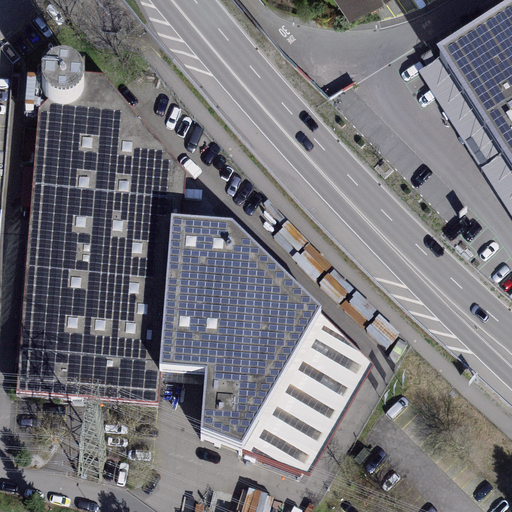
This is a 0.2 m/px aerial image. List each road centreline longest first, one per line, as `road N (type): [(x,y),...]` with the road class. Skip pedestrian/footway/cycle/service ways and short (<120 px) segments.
road 1 (secondary): [(267,105),(432,302),(511,380)]
road 2 (secondary): [(511,334),(267,105)]
road 3 (secondary): [(267,105),(181,0)]
